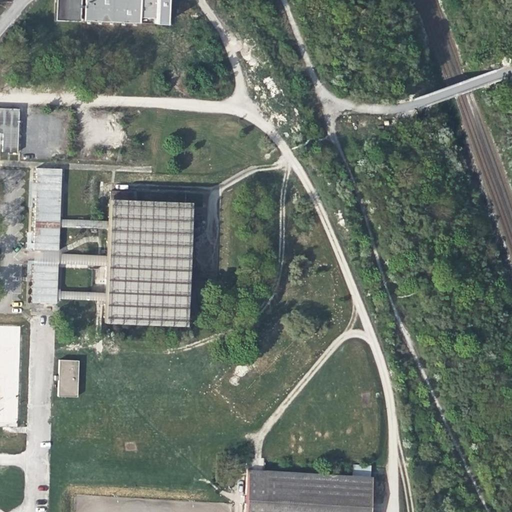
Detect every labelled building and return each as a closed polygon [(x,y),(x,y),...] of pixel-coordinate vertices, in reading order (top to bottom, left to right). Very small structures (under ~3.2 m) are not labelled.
[(81,3),(81,0),(56,0),(56,19),(80,20),(81,7),(85,7),(84,19),(140,22),(140,17),(155,18),(155,22),(167,23),(167,0),(84,0),(85,3),(81,3)] [(0,132),(2,132),(2,152),(18,152),(20,108),(0,107),(0,132)] [(61,169),(36,168),(34,252),(58,253),(59,221),(60,211),(61,169)] [(191,198),(109,196),(108,220),(108,229),(107,254),(107,260),(107,266),(105,300),(104,320),(187,324),(188,272),(192,209),(191,198)] [(77,211),(60,211),(59,221),(77,222),(77,228),(108,229),(108,220),(91,219),(92,203),(77,204),(77,211)] [(58,253),(34,252),(33,264),(59,265),(86,266),(107,266),(107,260),(107,254),(58,253)] [(59,265),(33,264),(34,298),(105,300),(107,266),(86,266),(85,291),(61,290),(59,265)] [(0,425),(18,426),(19,325),(0,325),(0,425)] [(59,396),(76,396),(78,360),(60,360),(59,396)] [(352,465),(351,475),(249,469),(246,511),(368,511),(371,476),(371,466),(352,465)]
